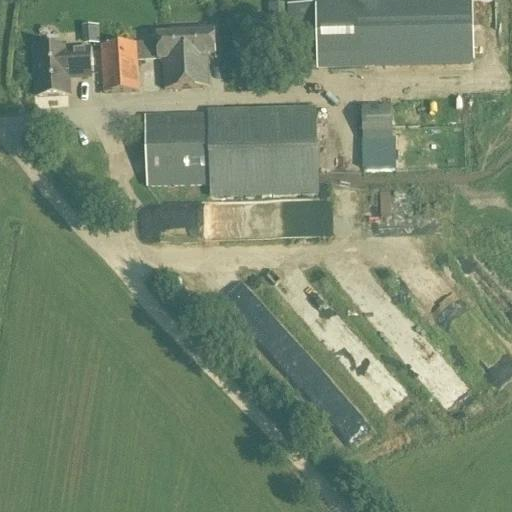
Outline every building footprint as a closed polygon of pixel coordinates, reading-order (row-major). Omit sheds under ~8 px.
[(317,0),(317,7),(319,72),(474,67),(472,3),(358,6),(357,0),(317,0)] [(317,7),(289,8),(291,72),(319,72),(317,7)] [(158,52),(158,62),(163,62),(165,92),(210,89),(208,59),(215,58),(214,34),(157,38),(158,52)] [(158,62),(158,52),(138,53),(137,45),(101,48),(104,95),(141,93),(139,63),(158,62)] [(93,82),(91,49),(66,51),(66,50),(36,52),(40,100),(70,98),(69,83),(93,82)] [(364,140),(397,136),(393,106),(361,110),(364,140)] [(145,118),(148,201),(318,197),(316,109),(208,112),(208,117),(145,118)] [(402,121),(403,136),(422,135),(421,119),(402,121)] [(338,135),(350,135),(350,120),(339,120),(338,135)] [(363,141),(362,141),(362,171),(396,170),(395,140),(393,140),(363,141)] [(259,238),(259,211),(238,211),(237,237),(259,238)] [(206,237),(205,214),(181,215),(182,230),(166,231),(167,239),(206,237)] [(482,363),(495,347),(477,332),(464,348),(482,363)] [(511,362),(491,382),(504,396),(511,389),(511,362)] [(453,415),(476,394),(465,382),(442,404),(453,415)] [(323,422),(345,444),(366,422),(345,401),(323,422)]
